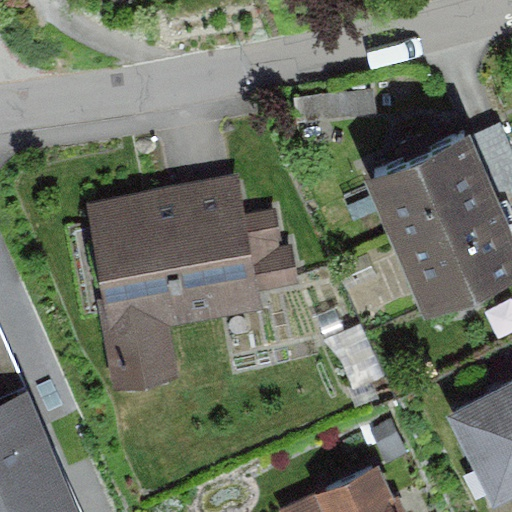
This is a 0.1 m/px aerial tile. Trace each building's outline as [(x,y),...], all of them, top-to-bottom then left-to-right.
[(348,110),(346,89),(295,94),(297,106),(325,103),(326,112),(348,110)] [(464,128),(375,167),(403,231),(492,193),(511,184),(511,149),(500,122),(468,136),(464,128)] [(98,221),(71,225),(86,311),(112,306),(112,308),(157,301),(183,296),(186,309),(220,303),(218,289),(292,276),(286,245),(276,247),(269,210),(239,215),(234,193),(174,204),(172,190),(95,204),(98,221)] [(492,193),(403,231),(431,296),(511,260),(511,238),(502,215),(511,210),(506,197),(496,201),(492,193)] [(157,301),(112,308),(124,372),(168,363),(157,301)] [(0,393),(26,382),(0,322),(0,393)] [(511,379),(456,408),(497,488),(511,480),(511,379)] [(21,394),(0,402),(0,494),(53,472),(21,394)] [(383,447),(400,439),(390,418),(373,426),(383,447)] [(394,511),(373,465),(325,487),(336,511),(394,511)] [(70,511),(53,472),(0,494),(0,511),(70,511)]
